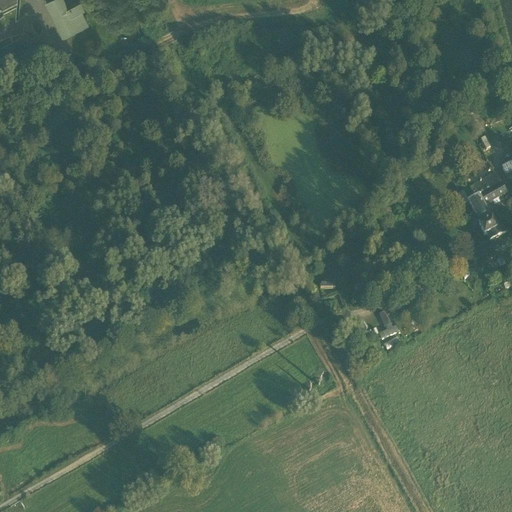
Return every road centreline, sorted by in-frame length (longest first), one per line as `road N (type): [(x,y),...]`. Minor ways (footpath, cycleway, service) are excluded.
road 1 (track): [(76,86),(182,33),(167,0)]
road 2 (track): [(182,33),(220,17),(300,10),(317,0)]
